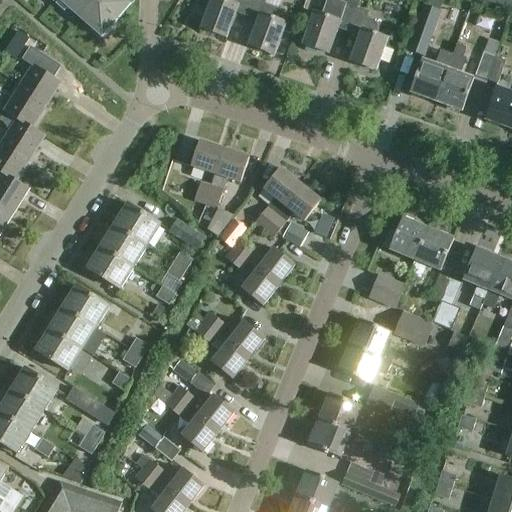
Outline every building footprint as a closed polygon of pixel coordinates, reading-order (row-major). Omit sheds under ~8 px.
[(58,0),(80,19),(96,0),(58,0)] [(96,0),(80,19),(102,39),(111,29),(110,29),(135,0),(96,0)] [(236,15),(247,19),(253,0),(225,0),(224,3),(216,0),(212,0),(202,30),(227,39),(236,15)] [(253,0),(247,19),(258,23),(250,47),(275,56),(286,24),(275,21),(279,9),(265,4),(266,0),(253,0)] [(350,34),(361,2),(354,0),(327,0),(322,17),(316,14),(304,46),(329,55),(338,30),(350,34)] [(511,0),(477,0),(511,10),(511,0)] [(378,72),(381,62),(389,65),(394,52),(386,49),(389,41),(377,37),(381,26),(368,21),(370,15),(358,11),(361,2),(350,34),(361,38),(352,63),(378,72)] [(423,6),(412,37),(430,44),(442,12),(423,6)] [(484,54),(476,77),(487,81),(495,58),(500,44),(489,40),(484,54)] [(447,71),(437,102),(463,111),(473,80),(460,76),(466,59),(463,58),(466,49),(457,46),(447,71)] [(495,58),(487,81),(498,85),(506,62),(495,58)] [(411,93),(437,102),(447,71),(422,62),(411,93)] [(4,111),(44,137),(45,136),(31,127),(59,83),(33,67),(4,111)] [(485,119),(511,129),(511,128),(511,95),(495,89),(485,119)] [(0,121),(3,124),(9,131),(16,120),(4,112),(1,111),(0,111),(0,121)] [(9,131),(0,145),(0,172),(2,173),(15,182),(29,191),(30,190),(16,181),(44,137),(4,111),(4,112),(16,120),(9,131)] [(192,168),(217,176),(225,151),(200,143),(192,168)] [(225,151),(217,176),(241,184),(250,159),(225,151)] [(266,231),(301,186),(281,169),(265,189),(276,198),(256,223),(266,231)] [(0,236),(29,191),(15,182),(2,173),(1,175),(0,176),(0,236)] [(201,184),(193,210),(204,213),(206,207),(212,187),(201,184)] [(301,186),(266,231),(275,238),(295,213),(306,222),(322,202),(301,186)] [(212,187),(206,207),(217,210),(223,190),(212,187)] [(114,227),(148,248),(162,226),(128,205),(114,227)] [(234,220),(220,239),(233,249),(247,231),(234,220)] [(169,234),(198,251),(206,238),(177,221),(169,234)] [(389,252),(415,262),(427,232),(402,221),(389,252)] [(106,240),(101,249),(134,270),(148,248),(114,227),(112,230),(109,228),(103,238),(106,240)] [(289,228),(283,239),(300,249),(306,238),(289,228)] [(427,232),(415,262),(409,276),(421,281),(426,267),(440,273),(453,243),(427,232)] [(234,250),(251,263),(258,255),(241,241),(234,250)] [(121,292),(134,270),(101,249),(87,271),(121,292)] [(250,264),(258,270),(259,269),(279,286),(296,266),(275,249),(266,261),(258,255),(251,263),(250,264)] [(226,260),(241,272),(249,263),(250,264),(251,263),(234,250),(226,260)] [(463,281),(478,287),(474,297),(484,301),(500,261),(475,251),(463,281)] [(181,253),(174,264),(186,272),(193,261),(181,253)] [(511,266),(500,261),(484,301),(483,306),(494,310),(500,296),(511,301),(511,266)] [(174,264),(167,275),(179,283),(186,272),(174,264)] [(263,306),(279,286),(259,269),(258,270),(242,290),(263,306)] [(440,276),(430,298),(441,303),(451,280),(440,276)] [(405,287),(380,277),(370,299),(396,310),(401,297),(405,287)] [(451,280),(441,303),(442,303),(452,307),(461,285),(451,280)] [(63,309),(97,330),(110,308),(77,287),(63,309)] [(163,287),(156,298),(169,306),(176,295),(163,287)] [(408,300),(401,297),(396,310),(409,315),(412,308),(408,300)] [(459,311),(452,307),(442,303),(433,324),(451,331),(459,311)] [(152,318),(162,324),(169,312),(159,306),(152,318)] [(83,352),(97,330),(63,309),(49,331),(83,352)] [(203,323),(219,336),(226,327),(210,314),(203,323)] [(364,322),(352,349),(392,365),(394,359),(391,350),(387,348),(393,335),(364,322)] [(195,333),(211,346),(219,336),(203,323),(195,333)] [(228,344),(249,360),(265,339),(244,323),(228,344)] [(395,336),(425,348),(428,341),(398,327),(395,336)] [(69,374),(83,352),(49,331),(36,353),(69,374)] [(137,340),(130,351),(142,358),(149,348),(137,340)] [(234,381),(249,360),(228,344),(212,365),(234,381)] [(372,386),(377,372),(387,376),(392,365),(352,349),(342,374),(372,386)] [(130,351),(123,361),(135,369),(142,358),(130,351)] [(489,354),(484,370),(502,375),(506,359),(489,354)] [(173,372),(174,374),(189,385),(197,374),(182,363),(181,362),(173,371),(173,372)] [(12,392),(45,412),(59,391),(25,370),(12,392)] [(119,374),(112,384),(125,392),(132,382),(119,374)] [(474,381),(471,393),(485,397),(489,385),(474,381)] [(154,397),(165,406),(172,397),(162,388),(159,386),(154,397)] [(172,397),(190,411),(219,434),(235,413),(214,397),(206,408),(179,387),(172,397)] [(370,399),(391,408),(414,417),(419,405),(375,387),(370,399)] [(68,400),(109,426),(116,415),(75,389),(68,400)] [(0,413),(32,434),(45,412),(12,392),(0,410),(0,413)] [(471,393),(467,405),(482,409),(485,397),(471,393)] [(192,427),(191,428),(183,438),(204,454),(219,434),(190,411),(172,397),(165,406),(192,427)] [(321,422),(352,435),(352,434),(362,410),(332,397),(321,422)] [(370,399),(365,410),(387,419),(391,408),(370,399)] [(0,444),(18,456),(32,434),(0,413),(0,444)] [(462,416),(458,429),(472,433),(476,421),(462,416)] [(139,437),(172,463),(180,453),(147,427),(148,426),(142,421),(137,431),(141,434),(139,437)] [(77,432),(99,446),(106,436),(84,422),(77,432)] [(341,461),(347,446),(358,451),(363,440),(363,439),(352,434),(352,435),(321,422),(311,448),(341,461)] [(86,438),(79,448),(92,456),(98,445),(86,438)] [(43,440),(35,451),(48,459),(55,448),(43,440)] [(160,484),(169,491),(189,508),(206,487),(185,471),(176,482),(166,474),(149,461),(142,470),(144,471),(160,484)] [(370,483),(374,474),(351,465),(347,474),(370,483)] [(135,480),(161,500),(161,501),(152,511),(186,511),(189,508),(169,491),(160,484),(144,471),(142,470),(135,480)] [(442,472),(438,484),(452,489),(456,477),(442,472)] [(298,498),(329,511),(339,486),(308,473),(298,498)] [(342,486),(395,508),(401,496),(380,487),(370,483),(347,474),(342,486)] [(494,503),(511,507),(511,481),(501,478),(494,503)] [(438,484),(435,496),(449,501),(452,489),(438,484)] [(119,511),(121,506),(59,485),(42,511),(119,511)] [(11,490),(5,501),(17,508),(24,497),(11,490)] [(330,511),(329,511),(298,498),(292,511),(330,511)] [(5,501),(0,508),(0,511),(14,511),(17,508),(5,501)] [(511,511),(511,507),(494,503),(491,511),(511,511)]
